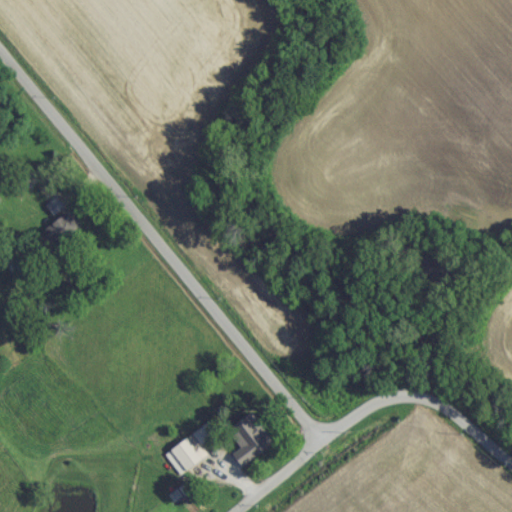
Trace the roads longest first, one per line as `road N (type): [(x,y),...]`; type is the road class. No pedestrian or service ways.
road 1 (residential): [(322,440),(0,44)]
road 2 (residential): [(511,467),(441,406),(393,400),(322,440)]
